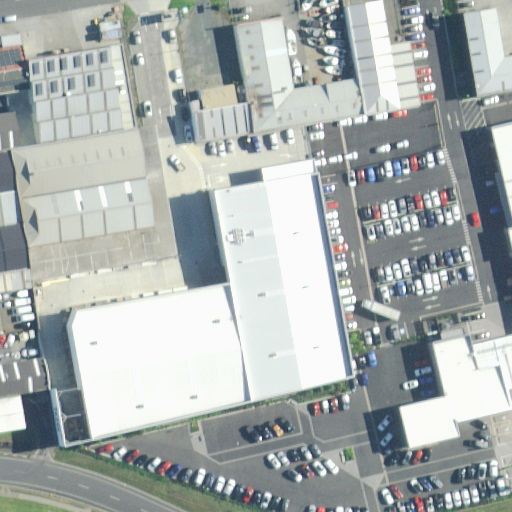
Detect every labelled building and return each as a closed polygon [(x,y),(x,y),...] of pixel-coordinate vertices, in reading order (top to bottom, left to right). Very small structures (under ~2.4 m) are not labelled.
[(373,0),(349,0),(335,2),(347,74),(353,113),(415,103),(404,38),(381,42),(373,0)] [(486,5),(452,11),(465,92),(469,92),(511,84),(511,51),(494,54),(486,5)] [(303,121),(353,113),(347,74),(284,84),(272,14),(226,21),(238,97),(180,106),(186,139),(303,121)] [(108,41),(16,55),(29,140),(121,126),(108,41)] [(9,44),(0,45),(0,89),(16,87),(9,44)] [(511,104),(484,111),(511,231),(511,104)] [(5,110),(0,110),(0,145),(10,143),(5,110)] [(129,125),(0,145),(0,146),(8,194),(137,174),(129,125)] [(81,418),(84,438),(107,432),(352,376),(310,164),(204,181),(218,282),(64,311),(81,418)] [(137,174),(8,194),(11,219),(16,249),(146,228),(137,174)] [(11,219),(0,220),(0,269),(19,267),(16,249),(11,219)] [(439,379),(383,392),(398,452),(459,437),(454,418),(506,405),(488,330),(469,334),(465,315),(426,325),(434,358),(439,379)] [(32,356),(0,360),(0,395),(19,392),(38,390),(32,356)] [(19,392),(0,395),(0,424),(24,422),(22,410),(20,399),(19,392)] [(348,461),(334,402),(211,430),(225,490),(348,461)]
